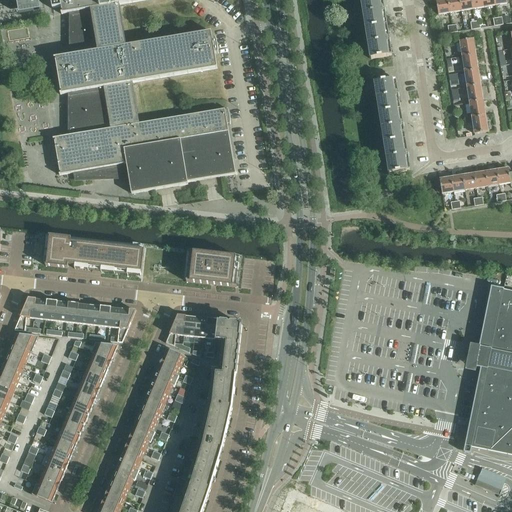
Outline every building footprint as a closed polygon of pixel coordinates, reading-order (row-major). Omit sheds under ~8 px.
[(16,0),(19,15),(41,11),(39,0),(50,0),(52,9),(61,8),(61,4),(59,0),(16,0)] [(68,137),(53,139),(53,141),(54,140),(60,173),(60,175),(59,175),(59,176),(76,173),(77,180),(76,180),(98,179),(106,179),(106,178),(105,178),(104,168),(117,166),(126,165),(128,173),(132,195),(188,185),(188,183),(236,175),(228,130),(227,125),(230,124),(230,125),(230,124),(230,122),(230,120),(230,119),(230,117),(229,115),(229,113),(228,111),(228,110),(227,110),(227,111),(225,111),(225,110),(139,125),(132,83),(217,69),(215,54),(218,53),(218,54),(218,53),(218,51),(218,49),(218,48),(218,46),(217,44),(217,42),(216,40),(216,39),(215,39),(215,40),(212,40),(211,32),(126,46),(119,5),(123,4),(149,0),(59,0),(61,4),(61,8),(62,14),(61,14),(61,15),(69,14),(69,56),(54,59),(54,60),(55,60),(61,94),(60,94),(60,96),(68,94),(68,105),(68,137)] [(360,0),(362,9),(368,44),(370,59),(371,59),(371,60),(388,57),(388,56),(392,56),(389,42),(385,17),(383,4),(382,0),(360,0)] [(442,0),(436,1),(438,16),(450,14),(447,0),(442,0)] [(462,12),(459,0),(447,0),(450,14),(462,12)] [(473,10),(471,0),(459,0),(462,12),(473,10)] [(471,0),(473,10),(484,8),(482,0),(471,0)] [(482,0),(484,8),(496,6),(494,0),(482,0)] [(473,40),(460,42),(462,58),(475,55),(473,40)] [(465,73),(478,71),(475,55),(462,58),(465,73)] [(467,88),(480,86),(478,71),(465,73),(467,88)] [(376,75),(378,83),(389,81),(388,73),(376,75)] [(392,81),(392,80),(389,81),(378,83),(374,83),(389,174),(390,175),(407,172),(407,171),(410,171),(408,159),(403,124),(398,95),(396,81),(392,81)] [(480,86),(467,88),(470,103),(483,101),(480,86)] [(483,101),(470,103),(472,119),(485,117),(483,101)] [(475,134),(488,132),(485,117),(472,119),(475,134)] [(511,187),(511,172),(509,173),(509,169),(497,171),(499,186),(511,184),(511,188),(511,187)] [(486,173),(488,187),(499,186),(497,171),(486,173)] [(474,174),(477,189),(488,187),(486,173),(474,174)] [(477,189),(474,174),(463,176),(465,191),(477,189)] [(465,191),(463,176),(452,178),(454,193),(465,191)] [(440,180),(442,194),(454,193),(452,178),(440,180)] [(48,237),(44,267),(66,269),(66,266),(73,267),(140,274),(143,251),(75,244),(69,243),(69,239),(48,237)] [(189,252),(186,282),(234,287),(237,257),(189,252)] [(481,369),(463,453),(471,454),(472,448),(502,454),(511,456),(511,292),(504,291),(504,290),(503,290),(491,287),(479,346),(475,346),(474,351),(473,351),(472,351),(471,351),(470,352),(469,353),(468,354),(468,355),(468,356),(468,358),(468,359),(469,360),(470,361),(471,362),(472,362),(471,367),(481,369)] [(34,320),(36,300),(29,299),(15,332),(25,333),(26,328),(27,319),(34,320)] [(47,301),(36,300),(34,320),(45,321),(47,301)] [(58,303),(47,301),(45,321),(56,322),(58,303)] [(69,304),(58,303),(56,322),(66,324),(69,304)] [(79,305),(69,304),(66,324),(77,325),(79,305)] [(90,306),(79,305),(77,325),(88,326),(90,306)] [(101,307),(90,306),(88,326),(98,327),(101,307)] [(111,309),(101,307),(98,327),(109,328),(111,309)] [(122,310),(111,309),(109,328),(119,330),(120,330),(122,310)] [(136,311),(122,310),(120,330),(119,330),(118,339),(118,343),(123,344),(136,311)] [(176,336),(184,337),(186,317),(178,316),(166,344),(175,348),(175,344),(176,336)] [(197,318),(186,317),(184,337),(195,338),(197,318)] [(195,338),(205,339),(208,320),(197,318),(195,338)] [(208,320),(205,339),(216,341),(219,321),(208,320)] [(223,450),(233,408),(242,327),(242,326),(240,324),(219,321),(216,341),(220,342),(213,404),(203,445),(190,442),(179,479),(168,511),(203,511),(211,489),(223,450)] [(32,354),(39,338),(17,335),(14,342),(14,343),(13,345),(12,346),(31,354),(30,354),(32,354)] [(96,344),(92,354),(112,362),(112,361),(113,359),(118,347),(96,344)] [(31,354),(12,346),(8,356),(26,363),(30,354),(31,354)] [(163,360),(181,368),(185,358),(186,358),(167,350),(164,357),(165,357),(164,359),(163,359),(163,360)] [(112,362),(92,354),(93,355),(89,364),(108,372),(108,370),(109,368),(112,362)] [(26,363),(8,356),(5,362),(6,362),(5,365),(4,365),(4,366),(22,373),(26,363)] [(181,368),(163,360),(160,366),(161,366),(160,368),(159,368),(159,369),(177,377),(178,376),(181,368)] [(108,372),(89,364),(85,374),(104,381),(108,372)] [(22,373),(4,366),(1,372),(0,375),(0,374),(0,375),(18,383),(22,373)] [(177,377),(159,369),(156,375),(157,375),(156,378),(155,377),(155,379),(173,386),(173,387),(175,387),(179,377),(178,376),(177,377)] [(104,381),(85,374),(81,383),(100,391),(100,389),(101,387),(104,381)] [(18,383),(0,375),(0,387),(14,393),(18,383)] [(173,386),(155,379),(152,385),(153,385),(152,387),(151,387),(151,388),(169,396),(173,387),(173,386)] [(100,391),(81,383),(77,392),(96,400),(96,399),(97,397),(100,391)] [(14,393),(0,387),(0,399),(10,403),(14,393)] [(169,396),(151,388),(148,394),(149,394),(148,396),(147,397),(165,405),(169,396)] [(96,400),(77,392),(73,402),(92,409),(92,408),(93,406),(96,400)] [(165,405),(147,397),(144,404),(145,404),(144,406),(143,407),(162,415),(165,405)] [(10,403),(0,399),(0,410),(6,413),(10,403)] [(92,409),(73,402),(69,411),(88,419),(89,418),(88,417),(89,415),(92,409)] [(162,415),(143,407),(139,416),(158,424),(162,415)] [(88,419),(69,411),(66,421),(84,428),(84,427),(85,425),(88,419)] [(158,424),(139,416),(137,422),(136,425),(136,424),(135,426),(154,433),(158,424)] [(84,428),(66,421),(62,430),(80,438),(81,437),(80,437),(81,434),(81,435),(84,428)] [(154,433),(135,426),(133,432),(132,434),(131,435),(150,443),(149,443),(151,444),(155,433),(154,433)] [(80,438),(62,430),(58,439),(76,447),(77,446),(76,446),(77,444),(80,438)] [(150,443),(131,435),(129,441),(129,442),(128,444),(127,444),(146,452),(149,443),(150,443)] [(76,447),(58,439),(54,449),(72,457),(76,447)] [(146,452),(127,444),(125,451),(124,453),(123,454),(142,462),(146,452)] [(72,457),(54,449),(50,458),(68,466),(69,465),(68,465),(69,463),(70,463),(72,457)] [(142,462),(123,454),(121,460),(120,463),(120,462),(119,463),(138,471),(142,462)] [(68,466),(50,458),(46,468),(64,475),(65,474),(64,474),(65,472),(66,472),(68,466)] [(138,471),(119,463),(117,470),(116,472),(115,473),(134,480),(134,481),(135,482),(139,471),(138,471)] [(64,475),(46,468),(42,477),(60,485),(61,484),(60,484),(61,481),(62,482),(64,475)] [(480,472),(479,476),(504,486),(505,482),(507,479),(482,469),(480,472)] [(134,480),(115,473),(111,482),(130,490),(134,481),(134,480)] [(504,486),(479,476),(475,486),(500,496),(504,486)] [(60,485),(42,477),(38,486),(37,485),(37,486),(56,494),(57,493),(57,491),(58,491),(60,485)] [(130,490),(111,482),(109,489),(108,491),(126,499),(130,490)] [(56,494),(37,486),(32,496),(52,504),(56,494)] [(126,499),(108,491),(105,498),(104,500),(104,501),(122,509),(126,499)] [(120,511),(122,509),(104,501),(101,507),(100,510),(100,509),(100,510),(103,511),(120,511)]
